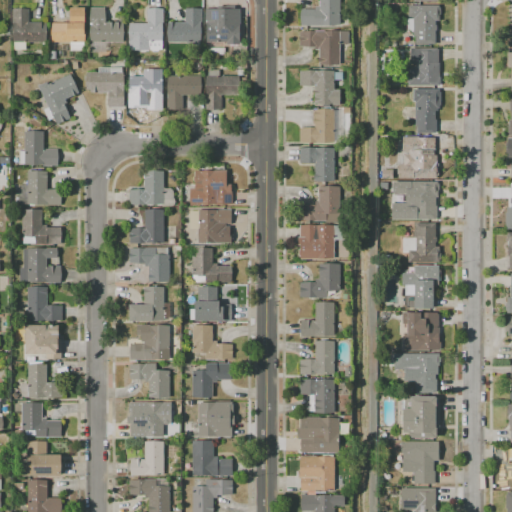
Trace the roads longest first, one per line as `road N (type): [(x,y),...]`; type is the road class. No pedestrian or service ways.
road 1 (residential): [(266,144),(114,146),(95,171),(95,511)]
road 2 (residential): [(472,0),(474,511)]
road 3 (tertiary): [(266,0),(266,511)]
